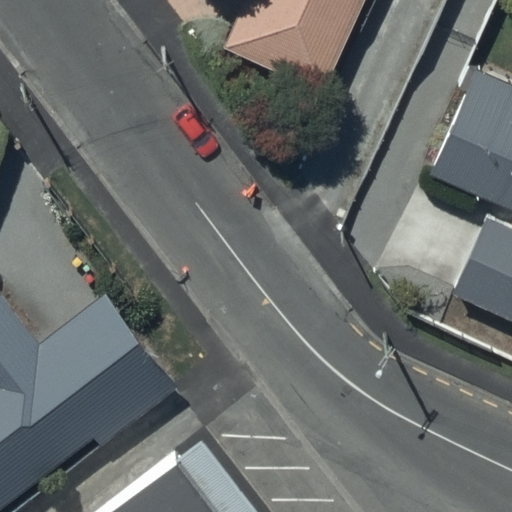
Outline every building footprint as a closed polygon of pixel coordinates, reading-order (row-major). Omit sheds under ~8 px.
[(236,0),(219,39),(325,86),(363,0),(236,0)] [(511,72),(477,57),(430,160),(511,197),(511,72)] [(479,219),(413,189),(379,263),(445,293),(451,280),(511,308),(511,215),(486,204),(479,219)] [(0,498),(94,427),(102,439),(180,381),(108,284),(41,334),(14,299),(12,296),(10,293),(8,291),(5,288),(2,286),(0,284),(0,498)] [(266,511),(199,426),(89,511),(266,511)]
